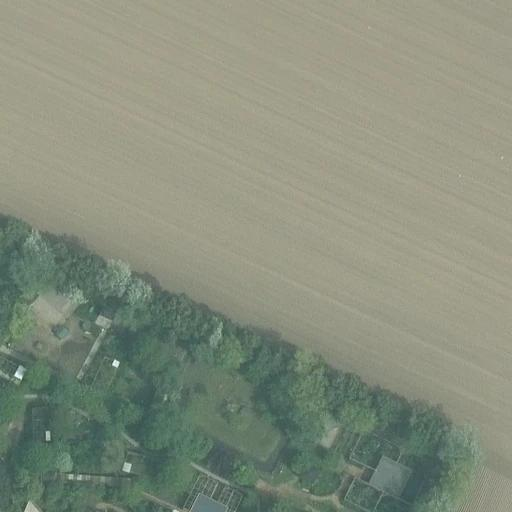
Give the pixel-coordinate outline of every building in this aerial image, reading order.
[(53,311),(79,293),(66,272),(39,290),(53,311)] [(30,288),(15,305),(25,313),(40,296),(30,288)] [(119,313),(116,320),(124,324),(128,316),(119,313)] [(62,328),(56,335),(62,340),(68,332),(62,328)] [(190,347),(187,352),(196,356),(198,351),(190,347)] [(133,379),(148,386),(153,376),(131,365),(127,373),(134,377),(133,379)] [(20,368),(14,379),(22,383),(27,372),(20,368)] [(342,406),(318,418),(326,434),(350,422),(342,406)] [(102,432),(96,444),(105,449),(111,437),(102,432)] [(126,465),(123,473),(130,475),(132,467),(126,465)] [(305,466),(298,479),(312,487),(320,474),(305,466)] [(40,484),(54,485),(54,476),(40,476),(40,484)] [(198,496),(190,511),(226,511),(227,511),(198,496)]
